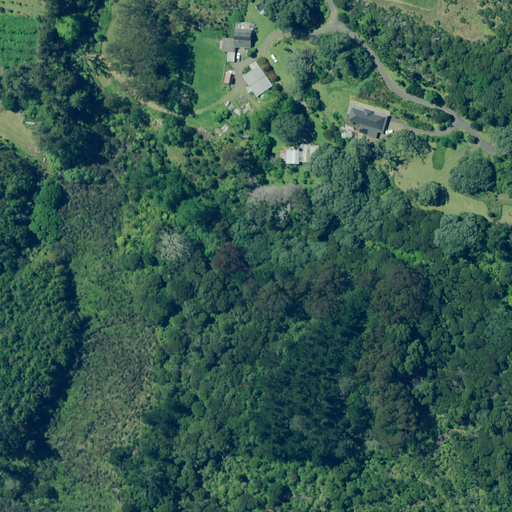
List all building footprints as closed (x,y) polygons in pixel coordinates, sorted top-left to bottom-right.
[(236,39),(252,40),(253,24),(237,23),(236,39)] [(252,40),(236,39),(220,38),(219,50),(228,51),(227,61),(234,61),(235,47),(252,48),(252,40)] [(266,74),(257,61),(250,65),(253,70),(244,76),(250,85),(257,96),(273,85),(266,74)] [(388,114),(350,105),(348,113),(350,114),(349,121),(361,124),(360,126),(369,129),(368,135),(377,137),(379,131),(384,132),(388,114)] [(320,147),(301,145),(300,161),(319,162),(320,147)] [(300,151),(288,150),(288,154),(280,153),(279,162),(299,164),(300,151)]
